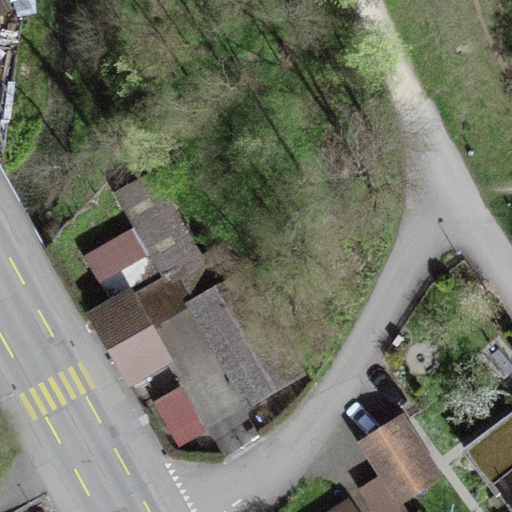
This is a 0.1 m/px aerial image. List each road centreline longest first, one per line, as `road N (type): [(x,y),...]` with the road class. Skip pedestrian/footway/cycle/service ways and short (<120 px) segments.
road 1 (residential): [(247,511),(345,409),(450,189)]
road 2 (secondary): [(121,511),(0,290)]
